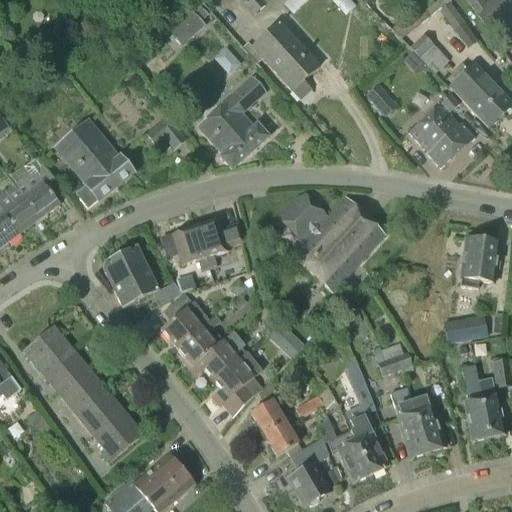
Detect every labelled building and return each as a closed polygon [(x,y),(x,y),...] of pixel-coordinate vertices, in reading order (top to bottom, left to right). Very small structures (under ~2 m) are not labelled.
[(257,0),(252,0),(244,8),(253,18),(265,8),(257,0)] [(446,0),(430,0),(423,6),(432,16),(438,12),(449,3),(447,1),(446,0)] [(487,8),(481,0),(467,0),(466,2),(476,16),(487,8)] [(511,23),(511,7),(507,2),(486,21),(499,35),(511,23)] [(464,25),(449,3),(438,12),(452,32),(464,25)] [(423,6),(406,20),(414,31),(419,27),(418,27),(432,16),(423,6)] [(166,34),(181,50),(205,28),(191,13),(166,34)] [(277,26),(250,50),(290,94),(291,94),(297,101),(308,92),(301,85),(317,71),(277,26)] [(448,63),(423,38),(409,50),(434,77),(448,63)] [(13,53),(22,65),(32,57),(22,46),(13,53)] [(511,107),(474,66),(461,78),(501,121),(511,110),(511,107)] [(501,121),(461,78),(448,90),(488,132),(501,121)] [(218,160),(230,173),(267,140),(256,127),(253,129),(241,116),(266,94),(253,79),(196,130),(220,158),(218,160)] [(365,99),(384,120),(396,108),(377,88),(365,99)] [(458,106),(450,97),(407,136),(426,156),(426,157),(440,173),(474,142),(460,126),(458,128),(450,119),(452,117),(449,115),(458,106)] [(146,137),(153,146),(175,129),(168,120),(146,137)] [(86,124),(54,151),(84,187),(83,189),(84,190),(75,198),(86,212),(95,204),(97,205),(132,176),(118,160),(117,161),(86,124)] [(18,183),(12,188),(22,201),(38,223),(58,208),(52,200),(62,193),(41,167),(35,160),(23,168),(29,176),(18,183)] [(22,201),(12,188),(0,196),(0,211),(3,215),(18,237),(38,223),(22,201)] [(349,276),(385,238),(346,201),(318,230),(316,228),(326,219),(304,197),(296,200),(276,220),(301,244),(310,234),(313,236),(292,259),(331,296),(350,276),(349,276)] [(0,250),(18,237),(3,215),(0,216),(0,250)] [(195,230),(208,272),(216,270),(212,259),(228,254),(227,250),(242,246),(237,227),(221,232),(218,223),(195,230)] [(181,269),(197,264),(200,275),(208,272),(195,230),(171,237),(175,249),(177,256),(181,269)] [(459,290),(476,292),(477,284),(492,286),(498,246),(463,242),(458,281),(459,282),(458,290),(459,290)] [(103,271),(122,311),(157,294),(136,249),(104,264),(103,271)] [(175,249),(163,253),(165,260),(177,256),(175,249)] [(163,292),(168,302),(178,297),(173,287),(163,292)] [(169,325),(191,307),(183,298),(161,316),(169,325)] [(246,306),(240,299),(232,305),(238,312),(246,306)] [(175,351),(201,330),(208,324),(192,305),(191,307),(169,325),(160,332),(175,351)] [(359,324),(354,310),(338,316),(343,330),(359,324)] [(201,330),(175,351),(184,362),(181,365),(187,372),(223,343),(214,332),(221,326),(214,319),(208,324),(201,330)] [(264,338),(266,340),(278,328),(269,320),(263,326),(264,338)] [(443,327),(447,347),(486,339),(483,320),(443,327)] [(280,326),(278,328),(267,339),(277,348),(289,336),(280,326)] [(52,329),(22,354),(40,376),(71,351),(52,329)] [(233,335),(223,343),(187,372),(194,381),(203,373),(212,383),(245,355),(245,354),(244,355),(241,351),(243,349),(233,336),(234,336),(233,335)] [(399,346),(381,352),(385,363),(396,359),(403,357),(399,346)] [(459,349),(461,357),(468,356),(466,348),(459,349)] [(58,398),(84,376),(88,373),(71,351),(40,376),(58,398)] [(245,355),(212,383),(220,393),(211,400),(218,410),(221,408),(253,380),(261,374),(245,355)] [(403,357),(396,359),(401,373),(411,369),(407,356),(403,357)] [(385,363),(376,366),(381,379),(401,373),(396,359),(385,363)] [(351,395),(364,389),(353,360),(342,374),(351,395)] [(494,391),(511,388),(507,363),(492,365),(491,365),(494,391)] [(0,396),(5,403),(20,393),(0,365),(0,396)] [(488,441),(478,386),(474,369),(461,372),(467,404),(463,405),(470,444),(488,441)] [(76,420),(106,395),(88,373),(84,376),(58,398),(76,420)] [(315,398),(305,405),(311,415),(322,409),(316,399),(326,389),(316,378),(308,386),(315,398)] [(262,391),(253,380),(221,408),(231,421),(253,398),(262,391)] [(505,438),(497,400),(494,400),(491,383),(478,386),(488,441),(505,438)] [(277,399),(269,384),(257,397),(263,407),(277,399)] [(124,416),(106,395),(76,420),(94,441),(124,416)] [(425,401),(412,405),(426,456),(443,451),(431,410),(428,411),(425,401)] [(263,438),(284,426),(271,403),(250,416),(263,438)] [(311,415),(305,405),(294,412),(300,422),(309,416),(311,415)] [(426,456),(412,405),(398,409),(401,419),(398,420),(410,461),(426,456)] [(26,421),(41,441),(52,433),(38,413),(26,421)] [(351,434),(370,478),(386,471),(370,433),(374,432),(368,415),(351,423),(355,433),(351,434)] [(107,466),(142,438),(124,416),(94,441),(104,454),(100,457),(107,466)] [(13,417),(0,430),(0,444),(13,457),(33,436),(13,417)] [(370,478),(351,434),(336,441),(326,418),(315,428),(323,446),(327,444),(333,457),(339,454),(353,485),(370,478)] [(297,448),(284,426),(263,438),(276,460),(297,448)] [(319,444),(290,460),(298,476),(288,482),(304,510),(306,509),(310,511),(316,507),(317,502),(327,496),(312,470),(327,461),(319,444)] [(109,511),(135,511),(181,473),(169,458),(135,488),(130,482),(104,505),(109,511)] [(181,473),(135,511),(148,511),(151,510),(152,511),(164,511),(194,487),(181,473)] [(337,487),(332,475),(324,478),(329,490),(337,487)]
